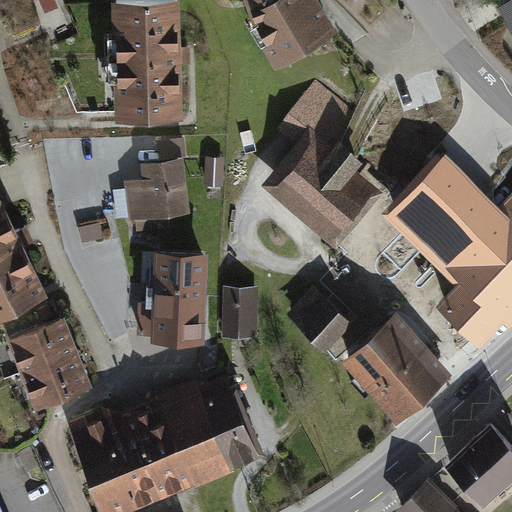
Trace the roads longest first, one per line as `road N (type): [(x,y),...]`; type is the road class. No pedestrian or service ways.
road 1 (secondary): [(331,511),(511,357)]
road 2 (residential): [(511,104),(418,0)]
